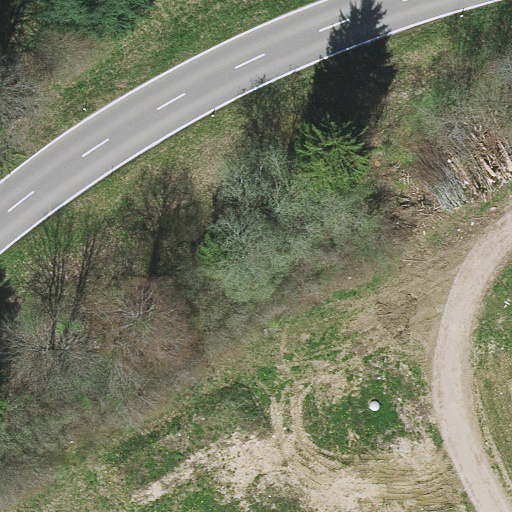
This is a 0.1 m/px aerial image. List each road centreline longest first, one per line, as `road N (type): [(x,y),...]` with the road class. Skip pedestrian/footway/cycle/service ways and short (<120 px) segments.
road 1 (tertiary): [(0,219),(114,134),(229,70),(413,0)]
road 2 (track): [(495,511),(462,440),(455,353),(476,284),(511,229)]
